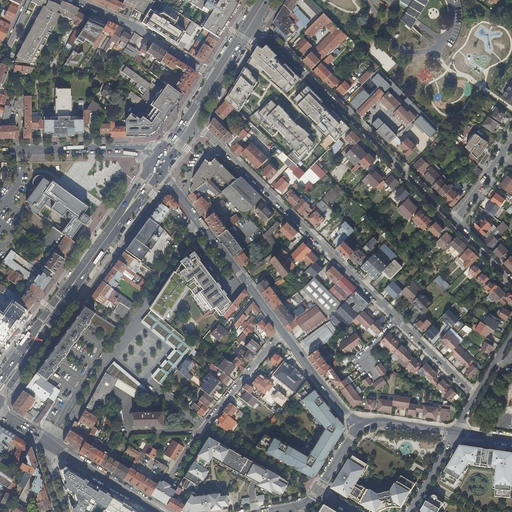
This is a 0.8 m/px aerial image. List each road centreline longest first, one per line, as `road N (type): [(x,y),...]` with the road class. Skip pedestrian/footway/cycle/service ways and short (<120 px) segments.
road 1 (residential): [(193,125),(474,396)]
road 2 (residential): [(255,22),(454,223)]
road 3 (primary): [(0,400),(161,173)]
road 4 (residential): [(55,449),(197,218)]
road 5 (primary): [(150,164),(0,379)]
road 6 (residential): [(77,0),(133,24),(213,76)]
road 7 (tertiary): [(282,331),(197,218)]
road 8 (residential): [(199,432),(282,331)]
road 9 (tertiary): [(360,425),(282,331)]
road 10 (primary): [(193,125),(255,22)]
